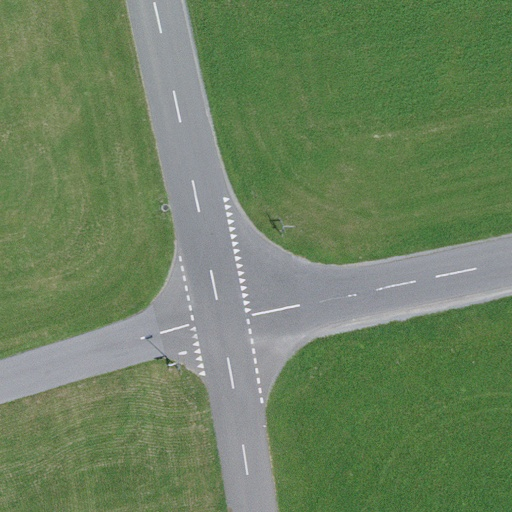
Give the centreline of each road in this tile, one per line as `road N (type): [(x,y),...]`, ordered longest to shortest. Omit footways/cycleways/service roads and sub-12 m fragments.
road 1 (tertiary): [(152,0),(223,321)]
road 2 (tertiary): [(223,321),(511,260)]
road 3 (tertiary): [(0,381),(223,321)]
road 4 (tertiary): [(223,321),(239,511)]
